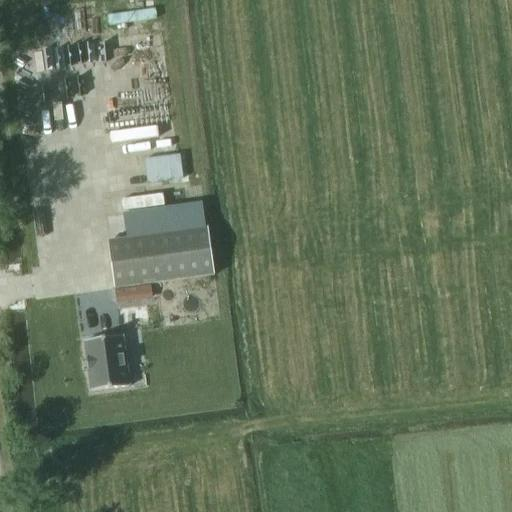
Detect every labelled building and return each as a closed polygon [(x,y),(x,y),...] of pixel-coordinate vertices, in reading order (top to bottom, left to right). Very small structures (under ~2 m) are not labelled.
[(201,136),(182,0),(102,0),(122,147),(201,136)] [(25,145),(27,215),(46,214),(44,145),(25,145)] [(102,155),(87,155),(86,191),(101,191),(102,155)] [(188,169),(162,170),(162,161),(139,162),(140,183),(189,181),(188,169)] [(214,276),(207,229),(108,242),(115,289),(214,276)] [(129,388),(122,339),(85,344),(92,393),(129,388)]
